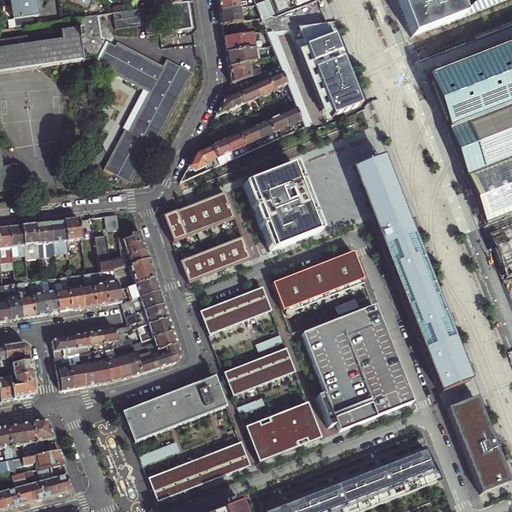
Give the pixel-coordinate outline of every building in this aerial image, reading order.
[(89,0),(65,0),(86,8),(89,0)] [(219,12),(247,8),(246,0),(217,0),(218,7),(219,12)] [(290,9),(285,0),(271,0),(278,14),(290,9)] [(406,26),(410,37),(463,17),(456,0),(395,0),(397,3),(400,11),(406,26)] [(49,1),(19,5),(22,27),(43,24),(41,16),(47,16),(46,9),(51,8),(50,4),(49,1)] [(273,15),(268,1),(255,7),(258,13),(261,21),(273,15)] [(181,4),(168,6),(172,32),(192,28),(188,3),(181,4)] [(129,12),(113,14),(116,28),(146,24),(148,35),(160,33),(156,7),(154,8),(129,12)] [(221,21),(222,26),(250,22),(249,14),(258,13),(255,7),(247,8),(219,12),(221,21)] [(99,37),(96,16),(83,18),(76,19),(78,30),(81,29),(82,37),(79,38),(83,62),(96,60),(100,62),(97,66),(143,90),(123,128),(125,130),(105,170),(114,175),(124,180),(131,184),(151,145),(155,147),(192,73),(165,59),(162,66),(116,42),(114,46),(104,41),(105,40),(99,37)] [(327,25),(297,29),(331,116),(358,106),(340,58),(327,25)] [(0,51),(0,76),(29,71),(83,62),(79,38),(82,37),(81,29),(78,30),(59,33),(60,42),(25,48),(0,51)] [(226,54),(254,50),(252,35),(224,40),(225,49),(226,54)] [(0,51),(25,48),(24,39),(0,42),(0,51)] [(264,48),(265,59),(275,56),(271,47),(264,48)] [(511,47),(449,72),(427,80),(446,129),(462,123),(470,120),(478,117),(511,103),(511,47)] [(227,63),(228,69),(248,64),(256,62),(254,50),(226,54),(227,63)] [(248,64),(228,69),(229,77),(231,85),(234,84),(240,82),(246,80),(249,79),(263,74),(269,72),(267,67),(250,72),(248,64)] [(287,86),(280,68),(269,72),(263,74),(272,93),(280,89),(287,86)] [(249,79),(258,99),(265,96),(272,93),(263,74),(249,79)] [(234,84),(243,105),(252,102),(258,99),(249,79),(246,80),(249,88),(244,91),(240,82),(234,84)] [(224,100),(215,117),(217,118),(225,114),(226,115),(228,114),(227,113),(243,105),(234,84),(231,85),(231,87),(224,100)] [(462,123),(446,129),(457,155),(466,178),(511,160),(511,103),(478,117),(470,120),(462,123)] [(290,112),(281,116),(289,135),(292,134),(289,127),(295,124),(298,131),(304,128),(298,114),(296,109),(290,112)] [(266,122),(275,141),(289,135),(281,116),(276,118),(266,122)] [(256,127),(252,129),(261,148),(263,146),(260,140),(265,137),(268,144),(275,141),(266,122),(256,127)] [(261,148),(252,129),(242,133),(238,135),(246,154),(252,152),(249,145),(254,143),(257,149),(261,148)] [(232,138),(224,142),(232,160),(246,154),(238,135),(232,138)] [(215,145),(210,148),(218,167),(224,164),(221,157),(225,155),(228,162),(232,160),(224,142),(215,145)] [(0,191),(19,189),(18,180),(17,173),(21,172),(21,171),(20,164),(7,166),(5,148),(0,148),(0,191)] [(210,148),(195,154),(192,160),(188,168),(194,172),(206,167),(209,165),(208,163),(211,162),(214,168),(218,167),(210,148)] [(380,157),(352,169),(418,339),(430,368),(440,394),(469,383),(459,357),(436,298),(440,297),(410,221),(406,223),(380,157)] [(511,216),(511,160),(466,178),(484,227),(511,216)] [(294,244),(321,233),(304,191),(294,166),(243,186),(270,254),(294,244)] [(184,210),(162,218),(171,240),(172,244),(234,219),(225,194),(217,197),(206,201),(194,205),(184,210)] [(118,233),(116,217),(111,217),(103,218),(105,234),(118,233)] [(81,241),(78,221),(70,222),(64,223),(66,243),(81,241)] [(57,223),(50,224),(52,244),(53,254),(53,257),(68,255),(66,243),(64,223),(57,223)] [(53,254),(52,244),(50,224),(44,225),(35,226),(37,246),(38,255),(39,260),(53,258),(53,257),(53,254)] [(29,227),(21,227),(25,260),(26,270),(32,270),(30,256),(38,255),(37,246),(35,226),(29,227)] [(8,229),(12,258),(22,257),(22,260),(25,260),(21,227),(16,228),(8,229)] [(0,271),(13,270),(12,258),(8,229),(2,230),(0,229),(0,271)] [(139,233),(118,240),(120,250),(142,242),(141,239),(139,233)] [(187,282),(188,286),(202,280),(215,275),(227,270),(239,265),(251,261),(242,239),(179,263),(187,282)] [(110,272),(109,262),(106,240),(101,240),(94,241),(99,274),(103,274),(109,273),(110,272)] [(125,250),(128,257),(145,251),(144,248),(142,242),(120,250),(120,253),(125,250)] [(181,254),(181,260),(185,260),(185,245),(174,245),(175,254),(181,254)] [(145,251),(128,257),(131,266),(148,261),(147,258),(145,251)] [(275,284),(272,285),(282,312),(363,281),(352,254),(342,258),(329,262),(316,268),(304,273),(291,277),(281,281),(275,284)] [(121,260),(109,262),(110,272),(113,272),(122,269),(122,267),(121,260)] [(128,267),(124,268),(125,272),(129,270),(135,286),(154,279),(152,271),(148,261),(131,266),(128,267)] [(110,284),(104,285),(108,306),(116,304),(120,304),(120,302),(119,298),(117,292),(113,272),(110,272),(109,273),(110,276),(108,277),(108,281),(110,284)] [(99,286),(92,287),(96,308),(103,306),(108,306),(104,285),(103,274),(99,274),(97,274),(99,286)] [(96,308),(92,287),(91,279),(90,275),(88,275),(88,279),(79,281),(80,289),(83,310),(91,309),(96,308)] [(70,278),(65,279),(66,281),(66,283),(67,286),(73,285),(73,282),(75,282),(74,277),(70,278)] [(83,310),(80,289),(79,281),(78,277),(74,277),(75,282),(73,282),(73,285),(74,290),(68,291),(71,312),(79,311),(83,310)] [(131,302),(159,293),(157,288),(154,279),(135,286),(117,292),(119,298),(129,295),(131,302)] [(62,292),(55,293),(59,314),(65,313),(71,312),(68,291),(67,286),(66,283),(63,284),(60,285),(62,292)] [(28,284),(16,285),(21,320),(30,319),(34,318),(31,298),(25,299),(24,288),(29,287),(28,284)] [(6,301),(6,303),(9,322),(17,321),(21,320),(16,285),(15,286),(12,286),(13,289),(12,289),(12,292),(11,292),(13,300),(6,301)] [(59,314),(55,293),(54,285),(50,286),(48,286),(49,294),(43,295),(46,316),(53,315),(59,314)] [(9,322),(6,303),(0,304),(0,292),(4,292),(4,287),(1,287),(0,287),(0,323),(5,323),(9,322)] [(46,316),(43,295),(42,287),(36,288),(37,296),(31,297),(31,298),(34,318),(42,317),(46,316)] [(205,311),(199,313),(208,337),(271,312),(261,289),(249,294),(236,299),(225,303),(214,307),(205,311)] [(124,318),(163,305),(162,301),(159,293),(131,302),(124,304),(121,305),(124,318)] [(166,314),(163,305),(124,318),(127,327),(136,324),(138,329),(168,319),(166,314)] [(378,318),(374,308),(302,336),(339,433),(411,404),(378,318)] [(128,332),(127,327),(114,330),(117,349),(122,348),(125,347),(132,346),(144,342),(153,339),(172,333),(171,328),(168,319),(138,329),(128,332)] [(117,349),(114,330),(109,330),(100,332),(104,351),(112,350),(114,349),(117,349)] [(104,351),(100,332),(93,333),(87,334),(90,353),(91,353),(95,352),(104,351)] [(172,333),(153,339),(155,346),(152,346),(146,349),(147,351),(144,352),(146,356),(150,354),(155,352),(158,351),(161,350),(166,349),(177,345),(175,341),(172,333)] [(90,353),(87,334),(81,335),(73,337),(76,356),(79,355),(86,354),(88,354),(90,353)] [(51,343),(54,359),(67,357),(74,356),(76,356),(73,337),(65,338),(54,340),(51,343)] [(132,346),(134,354),(136,359),(146,356),(144,352),(147,351),(146,349),(144,342),(132,346)] [(20,365),(30,363),(27,347),(23,345),(22,345),(17,346),(19,358),(20,365)] [(164,355),(168,366),(172,365),(178,363),(181,357),(177,345),(166,349),(168,354),(164,355)] [(19,358),(17,346),(11,347),(2,348),(5,361),(12,360),(12,359),(19,358)] [(104,351),(105,362),(110,383),(116,382),(120,381),(114,359),(113,353),(112,350),(104,351)] [(268,357),(223,374),(233,398),(295,374),(286,350),(268,357)] [(110,383),(105,362),(104,351),(95,352),(91,353),(97,386),(104,384),(110,383)] [(80,361),(81,366),(85,388),(92,387),(97,386),(91,353),(90,353),(88,354),(86,354),(79,355),(80,361)] [(134,354),(124,357),(130,378),(135,377),(140,375),(136,359),(134,354)] [(136,359),(140,375),(148,372),(154,370),(151,359),(150,354),(146,356),(136,359)] [(85,388),(81,366),(76,366),(75,362),(80,361),(79,355),(76,356),(74,356),(67,357),(72,391),(79,389),(85,388)] [(160,357),(151,359),(154,370),(162,368),(168,366),(164,355),(160,357)] [(67,357),(54,359),(59,391),(62,393),(67,392),(72,391),(67,357)] [(124,357),(114,359),(120,381),(127,379),(130,378),(124,357)] [(12,379),(32,375),(30,367),(30,363),(20,365),(16,366),(13,366),(10,366),(12,379)] [(12,379),(10,366),(7,367),(7,370),(4,371),(6,380),(8,379),(12,379)] [(8,379),(12,401),(23,399),(32,398),(35,393),(32,375),(12,379),(8,379)] [(142,406),(122,414),(134,445),(227,409),(215,378),(199,384),(171,395),(142,406)] [(0,403),(6,402),(12,401),(8,379),(6,380),(0,380),(0,403)] [(333,427),(322,397),(316,399),(328,430),(333,427)] [(493,444),(475,399),(447,411),(469,467),(480,495),(508,484),(493,444)] [(313,443),(320,440),(307,405),(245,429),(258,464),(272,459),(313,443)] [(38,422),(31,423),(37,457),(45,455),(43,442),(54,440),(47,424),(43,421),(38,422)] [(26,424),(18,425),(22,446),(30,445),(29,448),(30,458),(37,457),(31,423),(26,424)] [(13,426),(6,427),(12,462),(19,460),(17,450),(15,448),(22,446),(18,425),(13,426)] [(12,462),(6,427),(1,428),(0,428),(0,450),(5,449),(3,454),(5,463),(11,462),(12,462)] [(176,444),(139,458),(143,467),(180,453),(176,444)] [(247,468),(250,467),(241,444),(148,480),(157,504),(163,501),(175,496),(189,491),(203,486),(218,480),(234,474),(247,468)] [(309,494),(262,511),(362,511),(441,482),(428,447),(383,465),(309,494)] [(37,471),(49,468),(64,466),(61,460),(59,453),(45,455),(37,457),(30,458),(25,459),(19,460),(12,462),(11,462),(14,469),(33,465),(36,463),(37,471)] [(14,469),(11,462),(5,463),(0,463),(0,475),(15,471),(14,469)] [(36,471),(39,483),(43,500),(52,497),(56,496),(52,479),(49,468),(37,471),(36,471)] [(27,504),(31,503),(27,486),(23,474),(11,476),(14,490),(19,506),(27,504)] [(52,479),(56,496),(65,494),(70,493),(66,476),(52,479)] [(27,486),(31,503),(39,501),(43,500),(39,483),(27,486)] [(19,506),(14,490),(0,493),(0,501),(2,511),(12,508),(19,506)]
